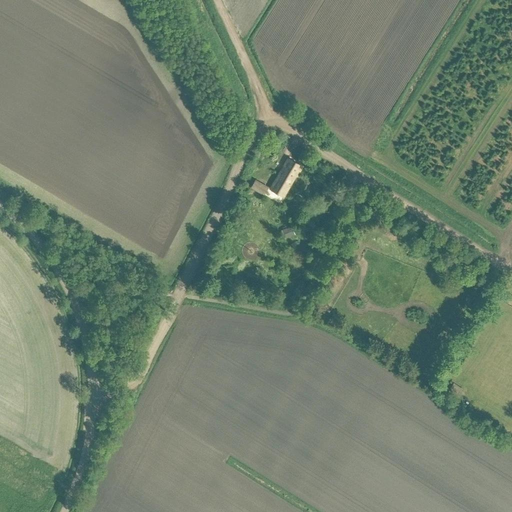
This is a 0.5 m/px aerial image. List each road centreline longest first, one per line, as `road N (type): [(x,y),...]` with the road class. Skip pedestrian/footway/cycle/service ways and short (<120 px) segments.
road 1 (track): [(369,182),(264,120),(142,370),(92,384)]
road 2 (unclassified): [(62,511),(90,429),(85,340),(57,269),(0,204)]
road 3 (track): [(482,0),(390,148),(398,169)]
road 4 (unclassified): [(511,273),(369,182)]
road 5 (track): [(398,169),(506,239),(499,265)]
road 6 (track): [(264,120),(262,95),(218,0)]
